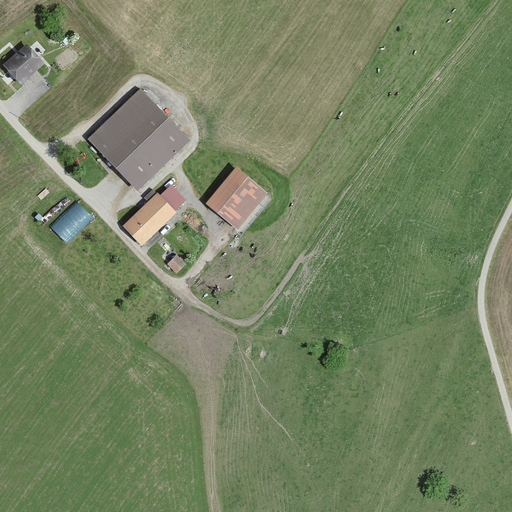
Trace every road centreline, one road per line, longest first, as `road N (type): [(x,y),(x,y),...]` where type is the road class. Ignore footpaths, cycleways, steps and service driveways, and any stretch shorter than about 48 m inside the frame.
road 1 (residential): [(165,283),(0,99)]
road 2 (residential): [(511,430),(479,307),(511,204)]
